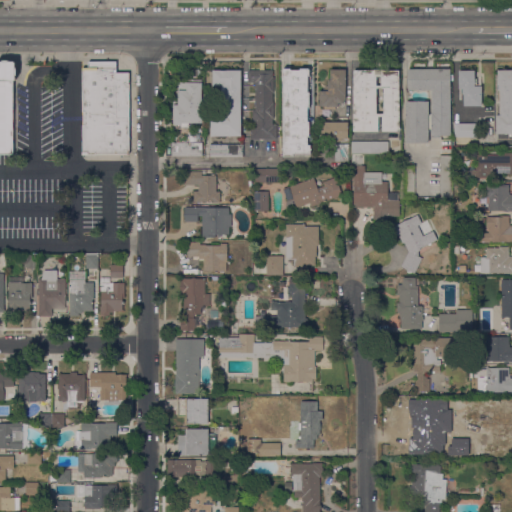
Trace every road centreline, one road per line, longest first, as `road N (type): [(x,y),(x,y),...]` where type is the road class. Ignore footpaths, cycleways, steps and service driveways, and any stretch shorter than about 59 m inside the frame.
road 1 (residential): [(147,511),(147,31)]
road 2 (primary): [(470,30),(226,31)]
road 3 (residential): [(365,511),(365,389),(351,292)]
road 4 (residential): [(148,343),(0,344)]
road 5 (primary): [(147,31),(0,31)]
